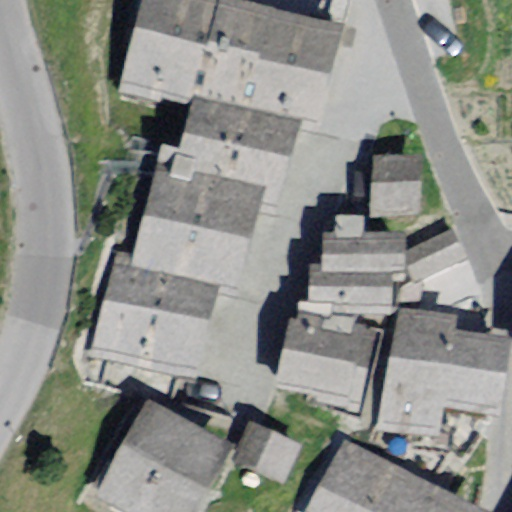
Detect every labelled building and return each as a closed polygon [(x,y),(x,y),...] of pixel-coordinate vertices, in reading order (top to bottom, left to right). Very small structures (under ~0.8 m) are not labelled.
[(347,44),(172,0),(150,0),(126,95),(205,115),(306,140),(322,144),(347,44)] [(306,140),(205,115),(184,197),(269,218),(285,222),(306,140)] [(427,226),(427,171),(377,171),(377,227),(427,226)] [(269,218),(184,197),(162,191),(142,272),(231,295),(249,299),(269,218)] [(465,266),(452,242),(411,263),(424,288),(465,266)] [(410,292),(409,253),(331,254),(331,281),(318,281),(319,326),(398,325),(397,292),(410,292)] [(231,295),(142,272),(117,266),(92,363),(207,392),(231,295)] [(462,332),(408,324),(390,438),(440,445),(443,423),(502,432),(511,365),(511,356),(459,348),(462,332)] [(379,342),(302,326),(286,401),(364,417),(379,342)] [(213,511),(241,464),(159,418),(106,511),(213,511)] [(305,459),(264,439),(248,473),(289,493),(305,459)] [(457,511),(351,456),(322,511),(457,511)]
